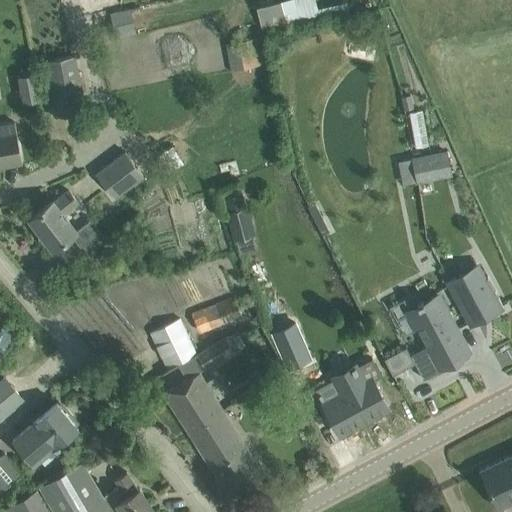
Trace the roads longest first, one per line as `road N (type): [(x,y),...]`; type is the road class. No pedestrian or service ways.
road 1 (unclassified): [(201,511),(0,266)]
road 2 (tertiary): [(292,511),(511,396)]
